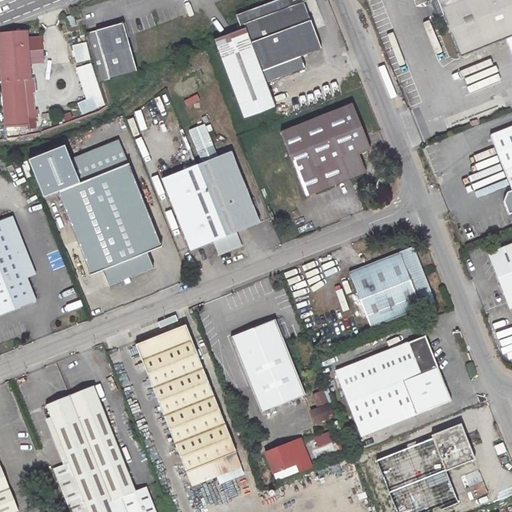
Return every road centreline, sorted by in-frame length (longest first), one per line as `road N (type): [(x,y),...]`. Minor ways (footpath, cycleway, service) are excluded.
road 1 (unclassified): [(423,202),(0,371)]
road 2 (unclassified): [(423,202),(343,0)]
road 3 (unclassified): [(500,398),(423,202)]
road 4 (unknown): [(423,202),(467,186),(466,153),(511,131)]
road 5 (unknown): [(444,117),(399,0)]
